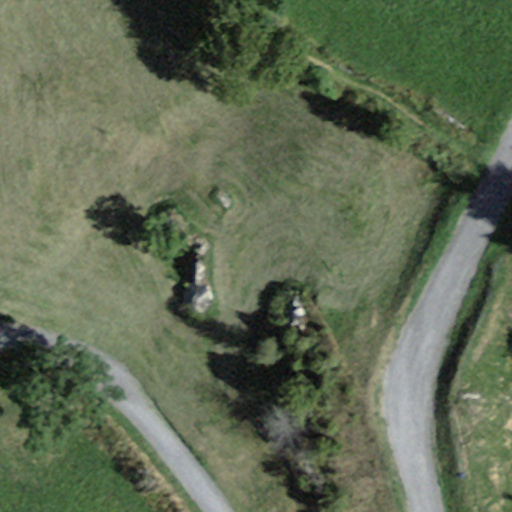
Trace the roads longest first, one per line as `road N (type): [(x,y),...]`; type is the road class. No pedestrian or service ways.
road 1 (unclassified): [(424,511),(412,434),(419,360),(511,167)]
road 2 (unclassified): [(209,511),(142,412),(51,353),(0,348)]
